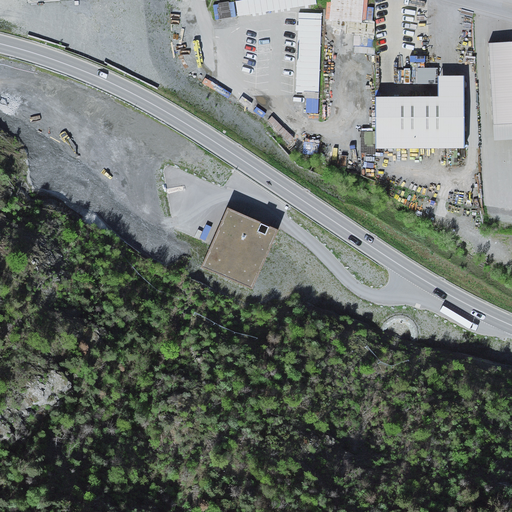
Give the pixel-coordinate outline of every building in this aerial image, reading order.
[(219,1),(220,15),(236,15),(235,8),(232,8),(232,0),(219,1)] [(317,0),(236,0),(239,14),(318,2),(317,0)] [(331,0),(331,19),(368,20),(368,0),(331,0)] [(320,91),(323,11),(300,10),(297,90),(320,91)] [(511,39),(488,42),(494,123),(511,121),(511,39)] [(418,81),(437,82),(437,66),(418,65),(418,81)] [(441,99),(374,100),(376,152),(467,150),(465,78),(440,78),(441,99)] [(320,96),(307,96),(307,117),(319,117),(320,96)] [(253,287),(278,230),(228,208),(202,265),(253,287)]
